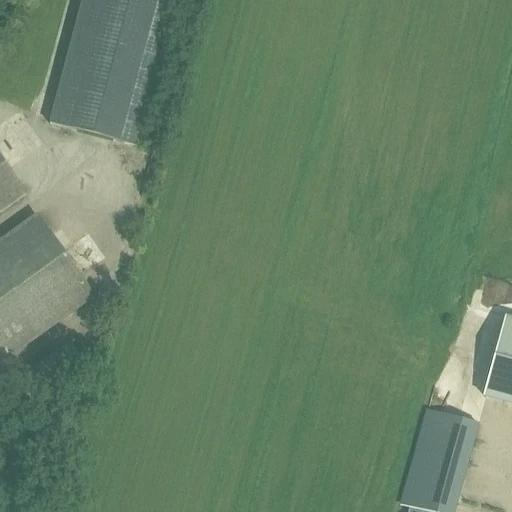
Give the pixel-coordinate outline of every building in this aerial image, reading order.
[(176,0),(81,0),(49,124),(138,147),(176,0)] [(0,213),(26,195),(0,159),(0,213)] [(0,365),(94,298),(37,217),(0,242),(0,365)] [(88,265),(107,258),(103,248),(84,255),(88,265)] [(485,398),(511,404),(511,320),(505,318),(485,398)] [(427,511),(454,511),(478,425),(428,412),(402,505),(411,508),(427,511)]
